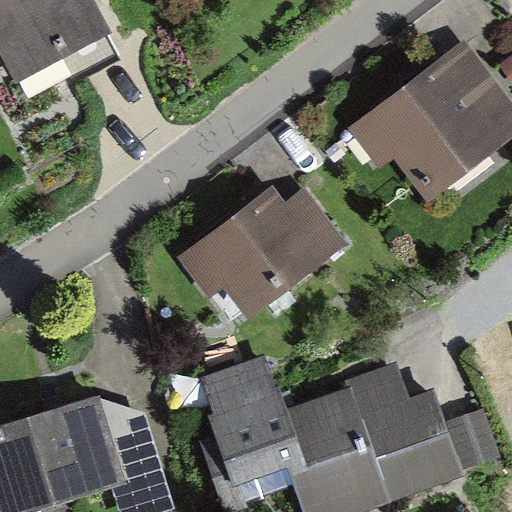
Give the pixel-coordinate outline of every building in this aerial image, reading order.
[(123,58),(92,0),(0,0),(0,77),(5,87),(44,67),(57,92),(123,58)] [(511,100),(466,39),(342,133),(375,178),(396,163),(426,202),(511,137),(511,100)] [(250,324),(350,242),(303,185),(285,200),(269,180),(187,248),(250,324)] [(315,511),(342,511),(459,473),(433,396),(411,403),(402,375),(284,414),(266,362),(189,388),(230,509),(306,484),(315,511)] [(101,399),(0,430),(0,511),(30,511),(127,483),(101,399)]
